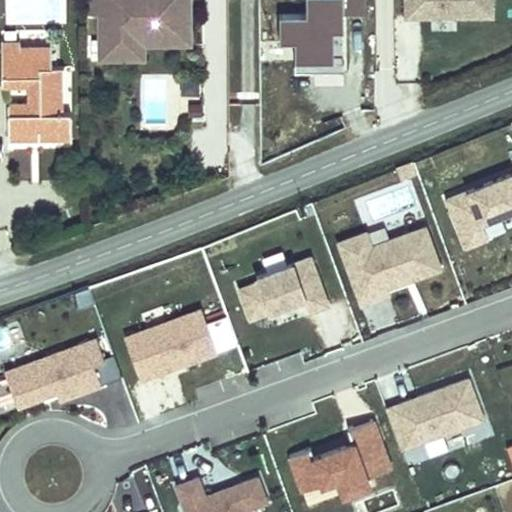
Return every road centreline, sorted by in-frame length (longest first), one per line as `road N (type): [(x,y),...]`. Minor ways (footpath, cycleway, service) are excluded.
road 1 (secondary): [(511,91),(0,291)]
road 2 (residential): [(511,307),(55,467)]
